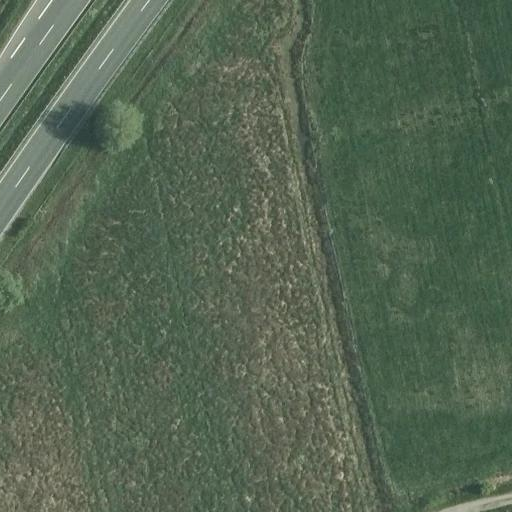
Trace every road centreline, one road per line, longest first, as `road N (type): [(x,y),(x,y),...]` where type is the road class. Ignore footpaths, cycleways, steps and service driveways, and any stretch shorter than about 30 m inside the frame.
road 1 (motorway): [(0,212),(152,0)]
road 2 (motorway): [(75,0),(0,105)]
